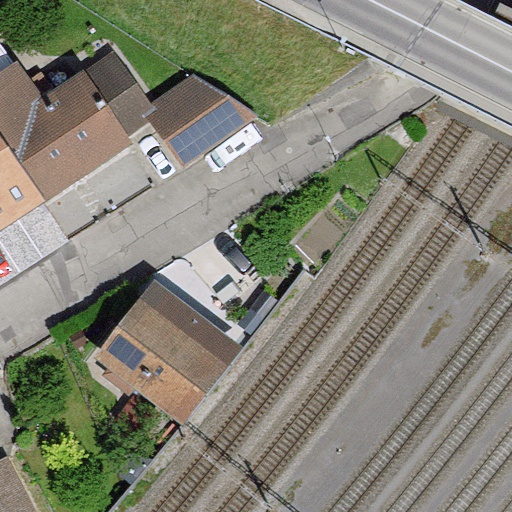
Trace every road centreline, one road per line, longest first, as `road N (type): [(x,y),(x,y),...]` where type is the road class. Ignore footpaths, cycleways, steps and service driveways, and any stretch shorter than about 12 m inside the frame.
road 1 (residential): [(0,336),(438,60),(471,0)]
road 2 (tertiary): [(378,0),(511,66)]
